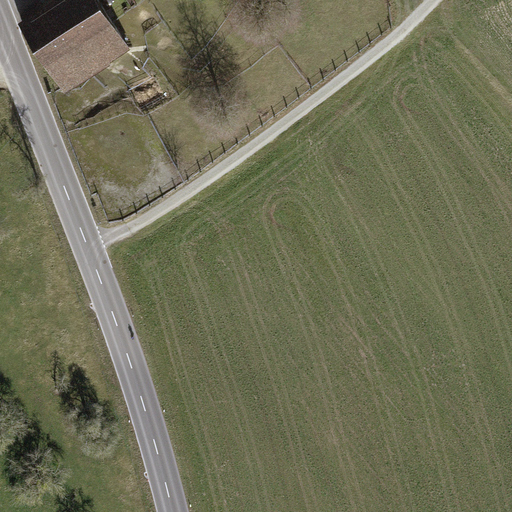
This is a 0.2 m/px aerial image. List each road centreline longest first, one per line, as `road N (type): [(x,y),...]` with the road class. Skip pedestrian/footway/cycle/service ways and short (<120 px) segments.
road 1 (track): [(434,0),(280,125),(135,227),(87,246)]
road 2 (tertiary): [(90,253),(155,435),(173,511)]
road 3 (tertiary): [(90,253),(0,20)]
